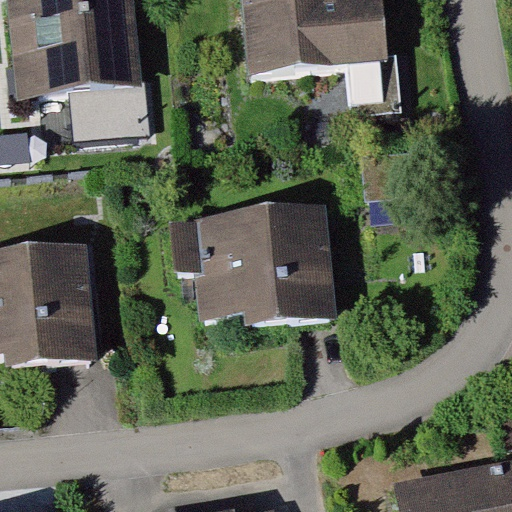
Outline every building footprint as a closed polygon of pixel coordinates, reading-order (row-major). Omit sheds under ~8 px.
[(132,0),(16,0),(23,109),(141,101),(132,0)] [(355,0),(243,0),(251,85),(350,76),(353,114),(397,110),(387,3),(356,6),(355,0)] [(325,212),(162,227),(167,282),(187,280),(191,326),(245,321),(247,340),(336,332),(325,212)] [(79,254),(0,259),(0,350),(0,351),(2,376),(87,370),(79,254)] [(511,421),(499,424),(506,457),(511,456),(511,421)] [(511,511),(511,479),(391,500),(393,511),(511,511)]
